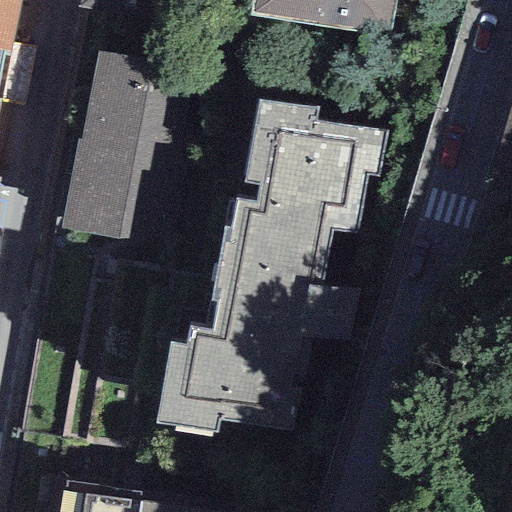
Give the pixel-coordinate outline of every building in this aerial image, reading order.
[(190,0),(101,0),(187,17),(190,0)] [(394,0),(268,0),(389,27),(394,0)] [(199,56),(95,36),(59,218),(163,238),(199,56)] [(511,75),(484,171),(511,179),(511,75)] [(317,92),(258,82),(243,160),(257,165),(253,181),(235,177),(231,202),(222,201),(208,276),(218,278),(211,307),(190,303),(187,322),(170,320),(156,409),(291,437),(313,331),(347,337),(358,279),(322,271),(332,223),(356,226),(366,170),(381,172),(389,121),(315,105),(317,92)] [(231,511),(232,506),(139,482),(135,511),(231,511)]
